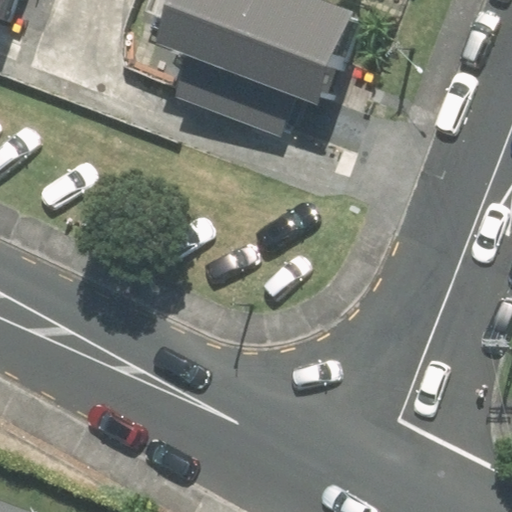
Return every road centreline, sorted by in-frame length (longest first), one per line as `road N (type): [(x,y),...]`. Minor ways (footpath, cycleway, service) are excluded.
road 1 (tertiary): [(369,494),(0,303)]
road 2 (residential): [(369,494),(511,122)]
